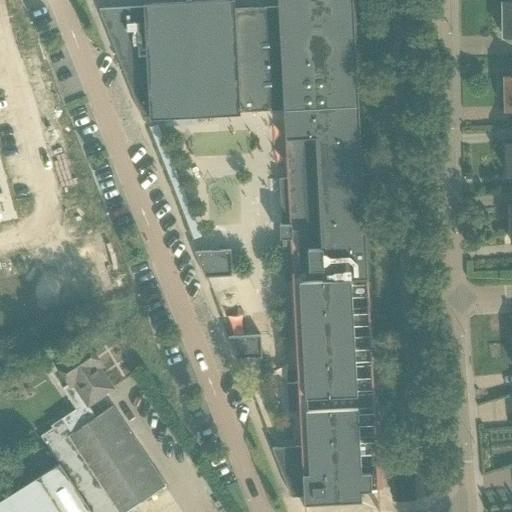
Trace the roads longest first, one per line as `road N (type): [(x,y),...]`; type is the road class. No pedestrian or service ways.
road 1 (residential): [(260,511),(60,0)]
road 2 (residential): [(450,297),(439,0)]
road 3 (residential): [(0,9),(59,239)]
road 4 (residential): [(465,511),(450,297)]
